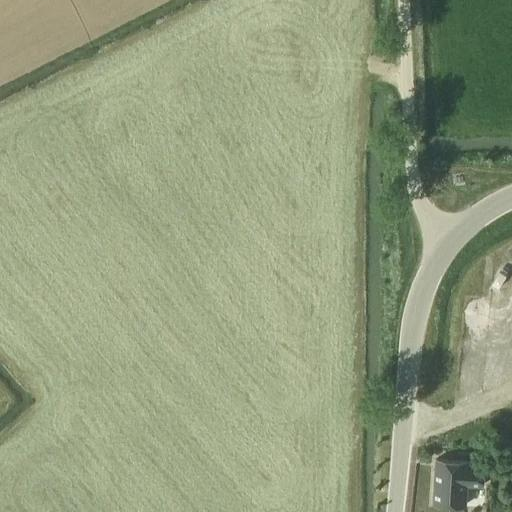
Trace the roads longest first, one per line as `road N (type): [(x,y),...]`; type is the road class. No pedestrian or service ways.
road 1 (unclassified): [(389,511),(410,319),(441,240)]
road 2 (unclassified): [(441,240),(413,193),(402,0)]
